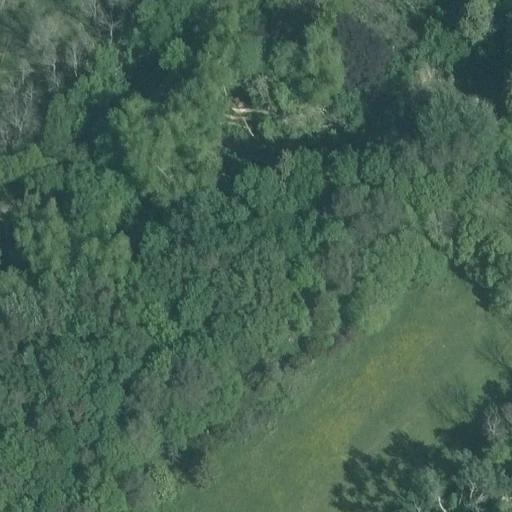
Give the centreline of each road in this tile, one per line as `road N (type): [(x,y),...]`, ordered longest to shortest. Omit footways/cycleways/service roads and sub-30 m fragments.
road 1 (unknown): [(511,230),(477,194),(458,195),(247,256),(153,146)]
road 2 (unknown): [(320,0),(153,146)]
road 3 (unknown): [(153,146),(29,252),(0,263)]
